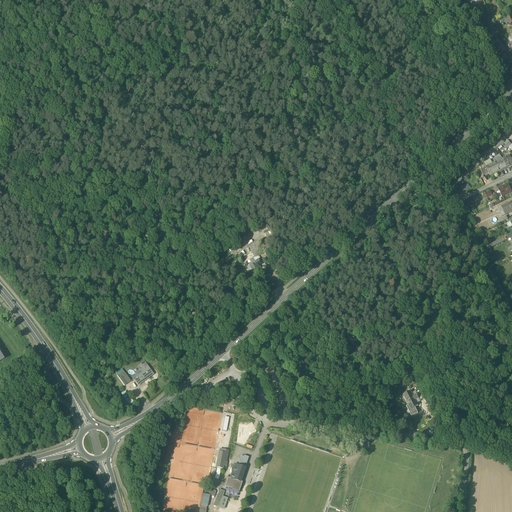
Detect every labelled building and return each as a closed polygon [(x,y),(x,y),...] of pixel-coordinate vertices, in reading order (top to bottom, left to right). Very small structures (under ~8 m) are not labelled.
[(494,46),(498,55),(506,52),(504,48),(505,48),(504,45),(503,45),(501,42),(494,46)] [(502,145),(506,149),(508,147),(511,145),(508,140),(502,145)] [(511,162),(509,156),(502,159),(506,168),(511,164),(511,162)] [(500,171),(506,168),(502,159),(501,157),(494,160),(496,162),(495,163),(500,171)] [(490,176),(496,173),(492,164),(490,160),(484,163),(486,167),(488,173),(490,176)] [(480,170),(483,176),(488,173),(486,167),(480,170)] [(498,188),(498,190),(500,193),(502,197),(511,193),(507,185),(503,187),(502,186),(498,188)] [(500,213),(500,212),(502,211),(504,215),(511,211),(511,205),(510,202),(497,208),(500,213)] [(488,245),(490,248),(504,241),(503,238),(488,245)] [(246,249),(249,254),(260,247),(257,241),(246,249)] [(264,252),(260,247),(249,254),(244,257),(247,262),(250,261),(258,256),(264,252)] [(250,261),(252,264),(260,259),(258,256),(250,261)] [(263,264),(260,259),(252,264),(255,269),(257,271),(262,267),(261,266),(263,264)] [(252,264),(250,261),(247,262),(252,271),(253,270),(255,269),(252,264)] [(134,379),(138,386),(153,375),(151,371),(150,372),(146,367),(147,366),(144,362),(138,367),(140,370),(142,373),(136,377),(134,379)] [(119,379),(124,386),(131,381),(125,374),(122,377),(119,379)] [(404,395),(407,402),(418,396),(417,394),(413,396),(411,391),(404,395)] [(407,402),(409,405),(411,409),(415,407),(418,406),(416,401),(419,399),(418,396),(407,402)] [(418,413),(415,407),(411,409),(409,405),(406,406),(411,417),(418,413)] [(216,468),(223,469),(223,466),(226,466),(227,462),(226,462),(229,451),(227,450),(224,450),(223,453),(219,452),(216,468)] [(243,457),(241,456),(238,465),(245,467),(249,458),(244,456),(243,457)] [(230,479),(240,482),(242,478),(240,477),(243,468),(239,466),(239,465),(238,465),(238,466),(235,465),(230,479)] [(230,479),(228,478),(225,487),(239,492),(242,483),(240,482),(230,479)] [(201,506),(207,507),(210,496),(203,494),(201,506)] [(229,497),(223,495),(223,497),(222,500),(219,508),(224,510),(229,497)] [(214,506),(219,508),(222,500),(216,498),(214,506)]
